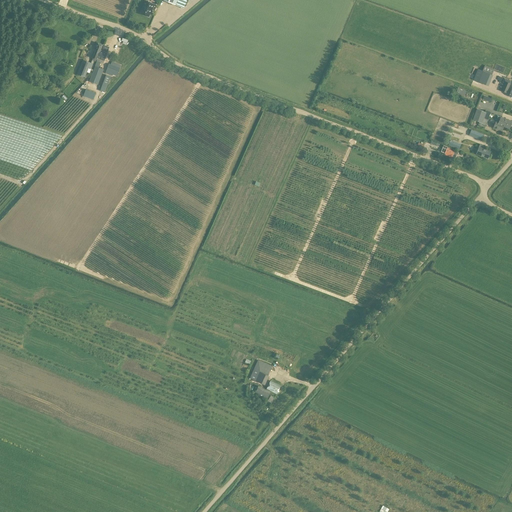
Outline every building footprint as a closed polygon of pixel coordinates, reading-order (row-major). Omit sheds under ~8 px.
[(154,4),(146,1),(141,14),(148,17),(154,4)] [(96,62),(97,62),(101,50),(103,45),(97,43),(95,48),(97,48),(93,58),(91,63),(83,60),(82,60),(77,73),(77,74),(85,77),(87,72),(90,73),(91,69),(94,61),(96,62)] [(97,62),(95,66),(89,82),(98,85),(104,69),(99,67),(101,62),(103,63),(104,60),(104,61),(107,53),(106,52),(108,47),(103,45),(101,51),(101,50),(97,62)] [(112,76),(113,76),(116,77),(116,76),(117,76),(121,65),(112,61),(110,64),(109,64),(105,73),(112,76)] [(482,71),(477,69),(473,80),(488,86),(493,75),(492,75),(494,69),(485,65),(482,71)] [(105,93),(111,77),(106,75),(100,91),(99,94),(104,95),(105,92),(105,93)] [(499,90),(501,91),(506,93),(510,84),(509,83),(510,81),(504,78),(499,90)] [(85,89),(83,96),(93,100),(96,93),(85,89)] [(477,109),(475,114),(488,120),(490,114),(490,112),(487,111),(486,113),(477,109)] [(473,119),(473,120),(479,122),(478,125),(475,124),(474,128),(484,131),(488,120),(475,114),(473,119)] [(496,121),(502,124),(501,126),(503,126),(509,129),(511,121),(500,117),(499,121),(496,120),(496,121)] [(503,126),(501,126),(502,124),(496,121),(493,128),(502,131),(503,126)] [(482,138),(484,134),(471,129),(470,133),(480,137),(480,139),(482,140),(482,138)] [(487,158),(490,151),(482,148),(483,146),(480,144),(476,154),(487,158)] [(452,157),(454,151),(450,150),(451,148),(448,147),(447,149),(447,148),(444,154),(452,157)] [(272,366),(258,360),(250,378),(256,381),(265,385),(269,376),(268,375),(272,366)] [(266,389),(277,394),(281,386),(270,381),(266,389)] [(267,399),(270,392),(258,386),(255,385),(254,386),(251,385),(249,390),(255,393),(267,399)]
